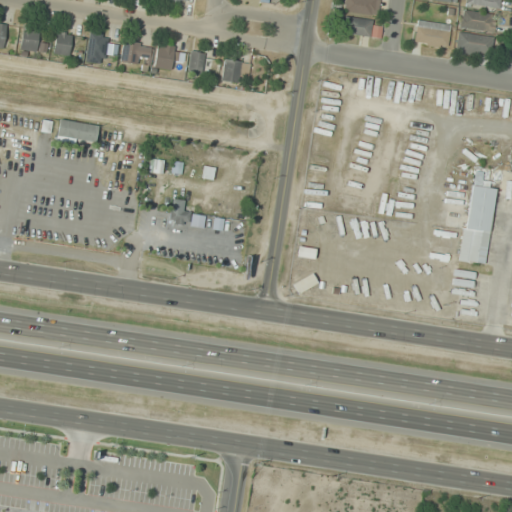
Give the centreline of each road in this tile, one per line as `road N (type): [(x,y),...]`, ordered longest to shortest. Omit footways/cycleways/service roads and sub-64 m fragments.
road 1 (secondary): [(0,413),(511,491)]
road 2 (motorway): [(511,401),(0,324)]
road 3 (motorway): [(0,356),(511,433)]
road 4 (secondary): [(511,346),(0,270)]
road 5 (tertiary): [(267,310),(315,0)]
road 6 (residential): [(308,48),(7,0)]
road 7 (residential): [(308,48),(511,82)]
